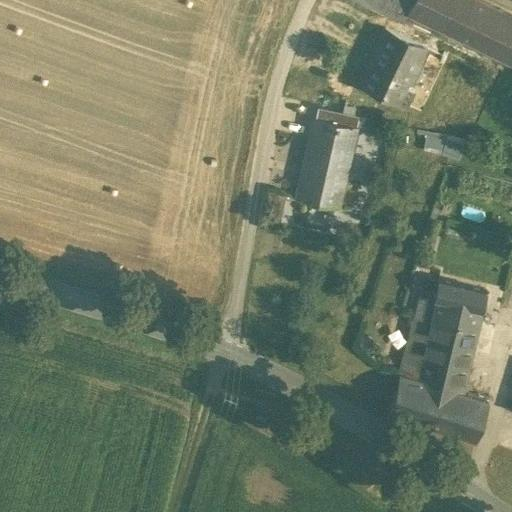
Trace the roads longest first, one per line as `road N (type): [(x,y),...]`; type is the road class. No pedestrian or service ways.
road 1 (unclassified): [(305,0),(270,104),(223,351)]
road 2 (secondary): [(497,511),(337,408),(223,351)]
road 3 (secondary): [(223,351),(0,280)]
road 4 (track): [(173,511),(213,386)]
